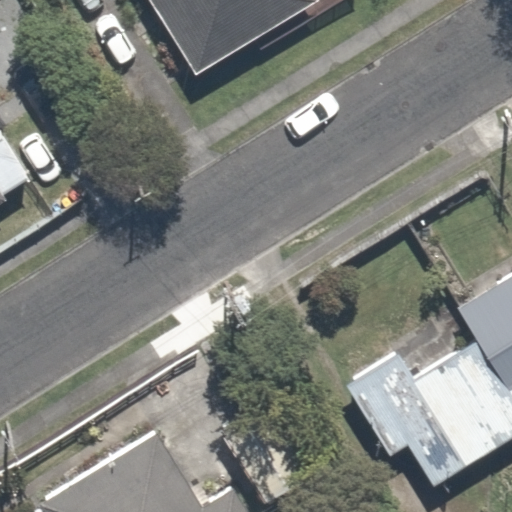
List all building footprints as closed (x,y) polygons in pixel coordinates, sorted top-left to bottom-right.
[(146,0),(184,60),(281,0),(146,0)] [(0,186),(28,169),(0,124),(0,186)] [(511,274),(452,321),(511,396),(511,274)] [(391,351),(336,388),(388,463),(400,455),(429,497),(511,440),(511,405),(472,348),(416,386),(391,351)] [(287,489),(252,421),(207,444),(242,511),(287,489)] [(239,511),(229,495),(201,511),(189,511),(144,434),(9,511),(239,511)]
